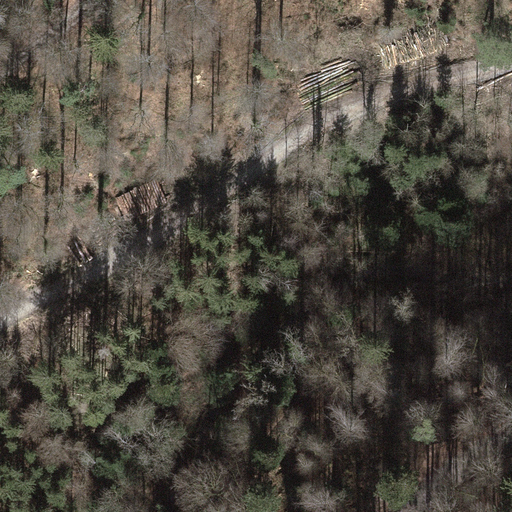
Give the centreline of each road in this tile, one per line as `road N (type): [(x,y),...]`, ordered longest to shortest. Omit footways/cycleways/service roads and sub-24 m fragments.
road 1 (track): [(511,62),(354,99),(177,221),(0,323)]
road 2 (track): [(411,511),(511,440)]
road 3 (track): [(90,0),(0,79)]
